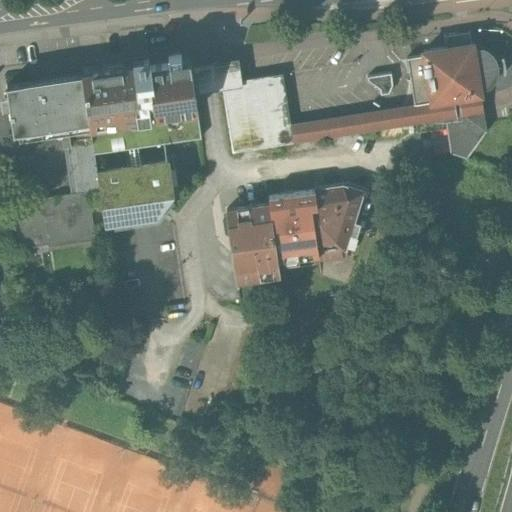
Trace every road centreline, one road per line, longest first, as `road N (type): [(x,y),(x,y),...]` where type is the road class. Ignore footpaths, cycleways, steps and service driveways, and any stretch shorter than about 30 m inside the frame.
road 1 (residential): [(201,0),(226,175)]
road 2 (primary): [(511,359),(463,511)]
